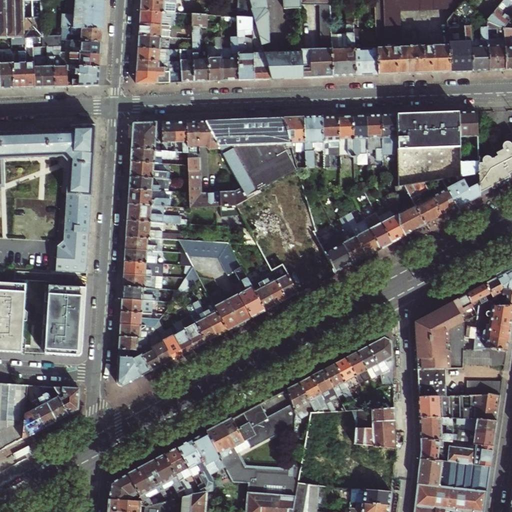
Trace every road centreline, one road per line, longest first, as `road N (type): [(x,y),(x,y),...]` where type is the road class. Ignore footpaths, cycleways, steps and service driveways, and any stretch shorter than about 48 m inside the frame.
road 1 (residential): [(511,88),(114,105)]
road 2 (residential): [(114,105),(99,375)]
road 3 (residential): [(402,511),(410,436),(394,297)]
road 4 (secondary): [(95,455),(258,369)]
road 5 (secondary): [(249,354),(96,436)]
road 6 (secondary): [(258,369),(394,297)]
road 7 (secondary): [(385,282),(249,354)]
road 8 (secondary): [(511,215),(385,282)]
road 9 (secondary): [(394,297),(511,235)]
road 10 (residential): [(511,392),(494,511)]
